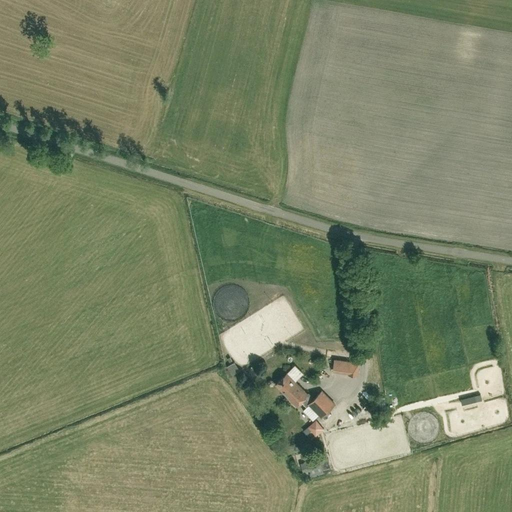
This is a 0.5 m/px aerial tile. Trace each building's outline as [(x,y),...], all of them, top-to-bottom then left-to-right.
[(360,363),(335,360),(334,371),(350,373),(349,374),(358,375),(360,363)] [(287,373),(275,384),(287,396),(294,388),(297,391),(301,387),(295,381),(287,373)] [(294,388),(287,396),(296,405),(301,401),(306,406),(308,404),(314,398),(308,393),(308,394),(301,387),(297,391),(294,388)] [(314,398),(308,404),(318,414),(321,418),(328,411),(335,404),(321,391),(314,398)] [(359,426),(353,413),(342,419),(349,431),(359,426)] [(381,414),(372,418),(374,424),(383,420),(381,414)] [(317,432),(325,425),(316,416),(308,423),(317,432)] [(323,470),(321,463),(302,469),(305,478),(324,472),(323,470)]
